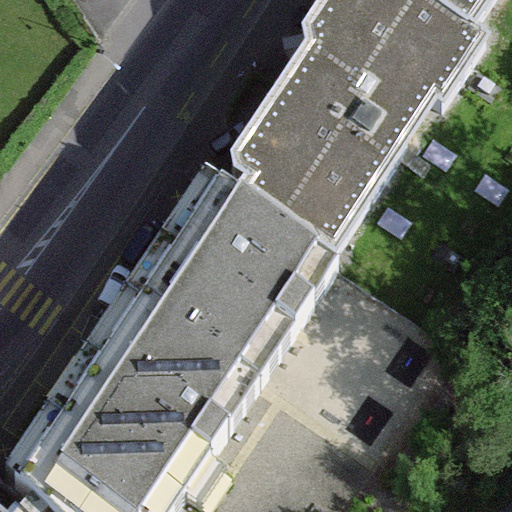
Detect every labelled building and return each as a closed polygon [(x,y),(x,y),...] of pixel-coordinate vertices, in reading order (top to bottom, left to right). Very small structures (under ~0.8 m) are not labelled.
[(261,241),(335,288),(434,136),(445,144),(488,77),(475,68),(368,0),(346,0),(295,80),(306,87),(222,216),(261,241)] [(511,0),(368,0),(475,68),(511,10),(511,0)] [(127,335),(143,346),(252,416),(335,288),(261,241),(247,263),(195,229),(127,335)] [(134,511),(190,511),(252,416),(143,346),(65,467),(134,511)] [(33,494),(18,511),(47,511),(50,509),(33,494)]
